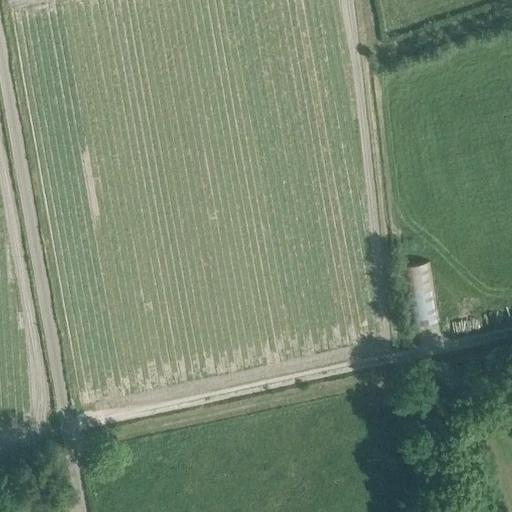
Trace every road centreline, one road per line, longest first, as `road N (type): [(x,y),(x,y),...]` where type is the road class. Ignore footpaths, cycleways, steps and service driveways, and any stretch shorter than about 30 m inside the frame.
road 1 (unclassified): [(85,511),(0,48)]
road 2 (track): [(511,334),(69,438)]
